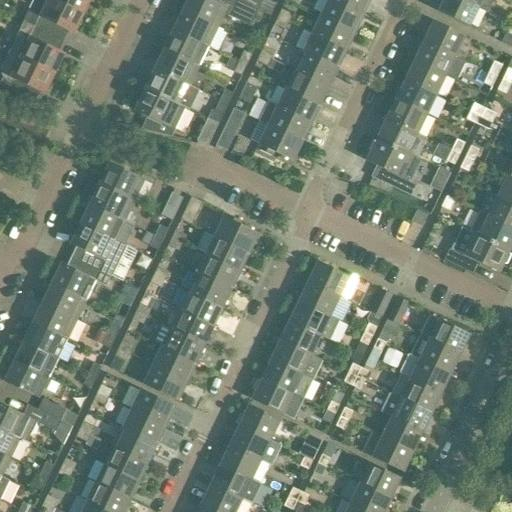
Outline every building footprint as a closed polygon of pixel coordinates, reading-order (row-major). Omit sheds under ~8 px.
[(84,14),(55,0),(34,0),(24,22),(58,39),(63,29),(74,34),(84,14)] [(55,0),(84,14),(90,0),(55,0)] [(250,27),(258,10),(235,0),(219,0),(218,3),(212,0),(191,0),(190,2),(186,6),(183,11),(218,27),(224,15),(250,27)] [(235,0),(258,10),(262,0),(235,0)] [(262,0),(258,10),(270,16),(276,4),(268,0),(262,0)] [(337,0),(328,0),(321,15),(356,32),(365,13),(337,0)] [(337,0),(365,13),(370,0),(337,0)] [(469,27),(479,6),(466,0),(443,0),(438,12),(469,27)] [(282,10),(278,17),(289,22),(293,15),(282,10)] [(181,22),(176,31),(208,47),(218,27),(183,11),(181,16),(181,22)] [(312,33),(347,50),(356,32),(321,15),(312,33)] [(278,17),(274,25),(285,31),(289,22),(278,17)] [(434,21),(424,41),(455,56),(465,36),(434,21)] [(24,22),(9,52),(55,74),(65,54),(54,48),(58,39),(24,22)] [(168,45),(165,50),(199,66),(208,47),(176,31),(172,41),(168,45)] [(312,33),(303,52),(338,68),(347,50),(312,33)] [(415,61),(446,76),(456,81),(466,61),(455,56),(424,41),(415,61)] [(264,46),(261,54),(272,59),(275,52),(264,46)] [(190,86),(199,66),(165,50),(163,55),(162,61),(158,70),(190,86)] [(244,51),(239,61),(247,65),(252,55),(244,51)] [(55,74),(9,52),(2,68),(1,71),(1,74),(2,78),(0,82),(0,85),(29,99),(34,89),(45,95),(55,74)] [(295,70),(329,87),(338,68),(303,52),(295,70)] [(485,80),(495,56),(486,53),(476,76),(485,80)] [(261,54),(256,62),(267,67),(272,59),(261,54)] [(235,70),(239,61),(230,58),(226,66),(235,70)] [(239,61),(235,70),(233,73),(242,77),(247,65),(239,61)] [(415,61),(405,80),(436,95),(446,76),(415,61)] [(494,62),(489,73),(497,76),(502,66),(494,62)] [(511,70),(508,69),(503,79),(511,83),(511,81),(511,70)] [(147,86),(146,88),(190,110),(199,91),(189,86),(190,86),(158,70),(153,80),(150,83),(147,86)] [(295,70),(286,88),(320,105),(329,87),(295,70)] [(484,84),(492,88),(497,76),(489,73),(484,84)] [(503,79),(498,91),(506,95),(511,83),(503,79)] [(405,80),(396,100),(427,114),(436,95),(405,80)] [(257,88),(246,83),(243,90),(254,96),(257,88)] [(186,108),(146,88),(144,92),(144,96),(144,100),(138,112),(147,117),(141,129),(172,137),(186,108)] [(277,107),(312,123),(320,105),(286,88),(277,107)] [(225,90),(220,100),(229,104),(233,94),(225,90)] [(254,96),(243,90),(239,99),(250,104),(254,96)] [(229,104),(220,100),(215,112),(223,116),(229,104)] [(417,134),(427,114),(396,100),(387,119),(417,134)] [(268,125),(303,142),(312,123),(277,107),(268,102),(259,121),(268,125)] [(481,117),(485,109),(474,104),(470,111),(481,117)] [(245,114),(234,109),(222,133),(233,138),(245,114)] [(485,109),(481,117),(493,122),(496,114),(485,109)] [(466,120),(477,125),(481,117),(470,111),(466,120)] [(477,125),(480,127),(488,131),(493,122),(481,117),(477,125)] [(197,141),(208,146),(219,124),(208,118),(197,141)] [(377,139),(408,153),(409,152),(417,134),(387,119),(377,139)] [(274,152),(293,161),(303,142),(268,125),(259,145),(261,146),(259,150),(271,156),(274,152)] [(412,154),(409,152),(408,153),(377,139),(376,140),(373,141),(368,150),(370,153),(366,161),(377,166),(372,177),(411,196),(416,184),(410,182),(421,160),(412,155),(412,154)] [(457,140),(452,150),(460,154),(465,144),(457,140)] [(471,146),(466,157),(474,161),(479,150),(471,146)] [(446,162),(454,166),(460,154),(452,150),(446,162)] [(466,157),(460,168),(468,172),(474,161),(466,157)] [(113,164),(107,176),(102,180),(99,185),(134,202),(145,179),(113,164)] [(511,179),(508,177),(498,196),(511,202),(511,179)] [(92,206),(124,221),(134,202),(99,185),(98,191),(97,196),(92,206)] [(452,185),(447,196),(455,200),(460,189),(452,185)] [(183,198),(172,193),(162,215),(172,220),(183,198)] [(450,211),(455,200),(447,196),(442,207),(450,211)] [(511,227),(511,202),(498,196),(489,216),(511,227)] [(191,225),(202,202),(191,197),(181,220),(191,225)] [(92,206),(88,215),(85,218),(82,222),(81,224),(115,241),(124,245),(134,226),(124,221),(92,206)] [(427,216),(416,211),(411,221),(422,227),(427,216)] [(511,246),(511,227),(489,216),(480,212),(470,232),(510,250),(511,246)] [(224,217),(215,237),(249,253),(259,234),(239,224),(241,221),(228,215),(226,218),(224,217)] [(124,245),(115,241),(81,224),(79,228),(79,231),(78,235),(73,245),(84,251),(80,260),(112,276),(126,246),(124,245)] [(155,236),(163,240),(168,230),(160,226),(155,236)] [(193,266),(207,231),(195,226),(181,261),(193,266)] [(510,250),(470,232),(462,227),(451,250),(450,249),(444,260),(466,270),(471,259),(499,273),(503,264),(507,264),(511,255),(509,252),(510,250)] [(186,236),(175,231),(171,239),(183,244),(186,236)] [(155,236),(149,247),(158,251),(163,240),(155,236)] [(240,272),(249,253),(215,237),(206,255),(240,272)] [(179,252),(183,244),(171,239),(168,247),(179,252)] [(231,290),(240,272),(206,255),(197,273),(231,290)] [(80,260),(75,270),(64,265),(59,275),(57,276),(56,278),(53,282),(52,284),(86,300),(95,282),(106,287),(111,276),(113,277),(111,276),(112,276),(80,260)] [(308,282),(339,297),(348,301),(360,278),(350,273),(349,276),(318,261),(308,282)] [(154,275),(165,281),(169,273),(158,268),(154,275)] [(223,308),(231,290),(197,273),(188,292),(223,308)] [(161,289),(165,281),(154,275),(150,283),(161,289)] [(473,275),(469,284),(488,291),(491,282),(473,275)] [(308,282),(299,301),(330,316),(339,297),(308,282)] [(45,305),(77,320),(86,300),(52,284),(50,289),(50,295),(45,305)] [(381,289),(370,311),(382,316),(392,295),(381,289)] [(214,327),(223,308),(188,292),(179,310),(214,327)] [(399,324),(409,303),(398,298),(387,319),(399,324)] [(339,321),(330,316),(299,301),(290,321),(321,336),(330,340),(339,321)] [(151,310),(140,304),(136,312),(147,318),(151,310)] [(45,305),(40,314),(36,318),(33,323),(68,339),(77,320),(45,305)] [(179,310),(170,329),(205,345),(214,327),(179,310)] [(143,325),(147,318),(136,312),(132,320),(143,325)] [(382,330),(378,339),(386,343),(390,334),(393,336),(399,324),(387,319),(382,330)] [(439,319),(429,340),(460,355),(470,334),(439,319)] [(311,355),(321,336),(290,321),(280,340),(311,355)] [(26,343),(58,359),(68,339),(33,323),(31,328),(31,334),(26,343)] [(116,339),(121,328),(113,324),(107,335),(116,339)] [(376,328),(369,324),(364,333),(372,336),(376,328)] [(196,363),(205,345),(170,329),(162,347),(196,363)] [(364,333),(360,342),(367,346),(372,336),(364,333)] [(110,350),(116,339),(107,335),(102,346),(110,350)] [(460,355),(429,340),(420,336),(411,355),(451,374),(460,355)] [(378,339),(373,349),(381,353),(386,343),(378,339)] [(280,340),(271,360),(313,380),(322,361),(311,355),(280,340)] [(119,349),(130,354),(133,346),(122,341),(119,349)] [(26,343),(22,353),(18,357),(15,362),(49,378),(58,359),(26,343)] [(162,347),(153,365),(187,382),(196,363),(162,347)] [(126,362),(130,354),(119,349),(115,357),(126,362)] [(451,374),(411,355),(409,354),(400,374),(401,375),(441,394),(451,374)] [(261,380),(292,395),(303,400),(313,380),(271,360),(261,380)] [(39,398),(49,378),(15,362),(13,367),(12,373),(7,383),(39,398)] [(89,373),(97,377),(102,367),(94,363),(89,373)] [(353,364),(348,373),(356,377),(361,368),(353,364)] [(178,401),(187,382),(153,365),(143,384),(178,401)] [(361,368),(356,377),(364,381),(369,372),(361,368)] [(91,389),(97,377),(89,373),(83,385),(91,389)] [(344,382),(352,386),(356,377),(348,373),(344,382)] [(401,375),(392,394),(432,413),(441,394),(401,375)] [(356,377),(352,386),(360,390),(364,381),(356,377)] [(283,414),(292,395),(261,380),(252,400),(283,414)] [(97,393),(109,398),(112,390),(101,385),(97,393)] [(141,390),(131,409),(166,426),(175,406),(141,390)] [(105,406),(109,398),(97,393),(94,400),(105,406)] [(432,413),(392,394),(390,393),(381,413),(391,418),(422,433),(432,413)] [(43,399),(38,410),(61,420),(66,410),(43,399)] [(331,402),(327,411),(335,415),(339,406),(331,402)] [(0,427),(11,433),(20,438),(28,441),(37,423),(33,421),(34,420),(30,418),(23,415),(0,403),(0,427)] [(55,432),(61,420),(38,410),(28,405),(23,415),(30,418),(34,420),(33,421),(37,423),(55,432)] [(239,426),(253,433),(270,441),(280,420),(249,405),(239,426)] [(345,408),(340,418),(348,421),(353,412),(345,408)] [(157,444),(166,426),(131,409),(122,428),(157,444)] [(335,415),(327,411),(322,420),(330,424),(335,415)] [(340,418),(336,427),(344,430),(348,421),(340,418)] [(391,418),(382,438),(413,453),(422,433),(391,418)] [(80,430),(91,435),(95,427),(84,421),(80,430)] [(270,441),(253,433),(239,426),(230,445),(261,460),(270,441)] [(0,452),(11,457),(20,438),(0,427),(0,452)] [(122,428),(114,446),(148,463),(157,444),(122,428)] [(87,443),(91,435),(80,430),(76,437),(87,443)] [(413,453),(382,438),(371,433),(362,452),(404,472),(413,453)] [(230,445),(221,465),(251,479),(261,460),(230,445)] [(139,481),(148,463),(114,446),(105,465),(139,481)] [(304,458),(312,461),(317,452),(309,448),(304,458)] [(0,475),(1,477),(11,457),(0,452),(0,475)] [(331,459),(322,455),(318,464),(326,468),(331,459)] [(62,466),(73,472),(77,464),(66,458),(62,466)] [(304,458),(300,466),(308,470),(312,461),(304,458)] [(41,472),(50,476),(55,466),(46,462),(41,472)] [(370,463),(360,484),(391,499),(401,478),(370,463)] [(313,473),(322,477),(326,468),(318,464),(313,473)] [(131,499),(139,481),(105,465),(96,483),(131,499)] [(242,499),(253,504),(262,484),(251,479),(221,465),(211,484),(242,499)] [(69,480),(73,472),(62,466),(58,474),(69,480)] [(36,483),(44,487),(50,476),(41,472),(36,483)] [(110,511),(124,511),(131,499),(96,483),(87,501),(110,511)] [(248,511),(253,504),(242,499),(211,484),(202,503),(220,511),(248,511)] [(360,484),(351,503),(368,511),(384,511),(391,499),(360,484)] [(301,492),(299,491),(293,488),(288,497),(297,501),(301,492)] [(301,492),(297,501),(305,505),(309,496),(301,492)] [(44,503),(55,508),(59,501),(48,495),(44,503)] [(284,506),(292,510),(297,501),(288,497),(284,506)] [(110,511),(87,501),(81,511),(110,511)] [(292,510),(295,511),(296,511),(301,511),(305,505),(297,501),(292,510)] [(31,511),(34,507),(23,502),(20,509),(25,511),(31,511)] [(42,511),(53,511),(55,508),(44,503),(40,511),(42,511)] [(197,511),(220,511),(202,503),(197,511)] [(368,511),(351,503),(346,511),(368,511)]
